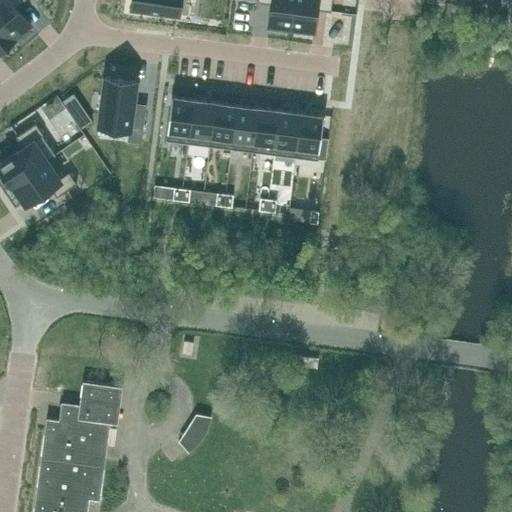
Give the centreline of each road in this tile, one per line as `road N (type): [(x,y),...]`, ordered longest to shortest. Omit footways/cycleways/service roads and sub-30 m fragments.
road 1 (residential): [(318,330),(30,296)]
road 2 (residential): [(81,32),(356,66)]
road 3 (residential): [(318,330),(356,66)]
road 4 (unknown): [(159,312),(196,194),(335,213)]
road 5 (residential): [(0,511),(30,296)]
road 6 (residential): [(507,360),(318,330)]
